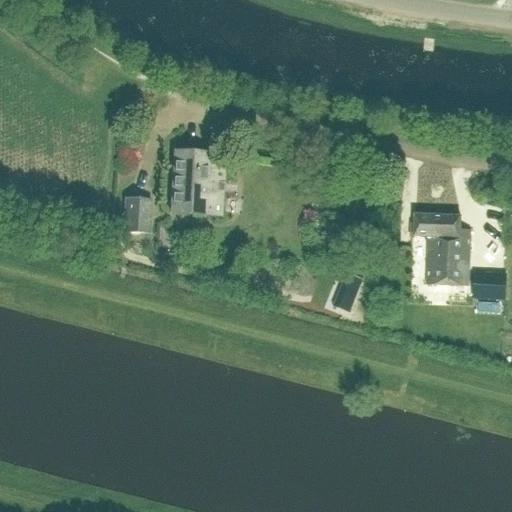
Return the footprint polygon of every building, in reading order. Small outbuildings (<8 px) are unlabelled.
[(224,157),(173,154),(169,216),(220,219),(224,157)] [(123,200),(122,234),(149,236),(151,201),(123,200)] [(415,217),(414,239),(429,239),(427,286),(467,288),(469,233),(461,233),(461,219),(415,217)] [(365,224),(348,223),(348,236),(365,237),(365,224)] [(507,274),(475,273),(473,303),(506,304),(507,274)] [(389,291),(386,309),(411,313),(413,302),(402,301),(403,293),(389,291)]
